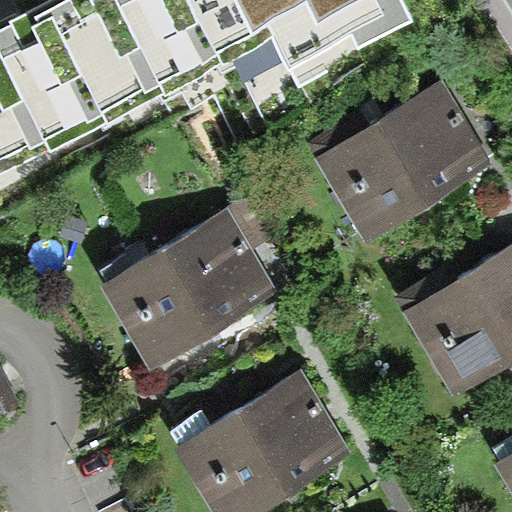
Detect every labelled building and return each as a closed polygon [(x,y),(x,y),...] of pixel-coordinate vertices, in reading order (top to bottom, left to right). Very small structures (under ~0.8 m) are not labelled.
[(0,0),(0,192),(284,49),(302,87),(362,57),(358,51),(417,21),(404,0),(0,0)] [(490,154),(445,75),(320,146),(365,225),(490,154)] [(266,285),(221,205),(96,277),(141,356),(266,285)] [(511,341),(511,236),(407,297),(452,376),(511,341)] [(230,511),(340,450),(295,371),(169,442),(209,511),(230,511)] [(0,406),(11,401),(0,379),(0,406)] [(511,442),(497,450),(511,476),(511,442)]
